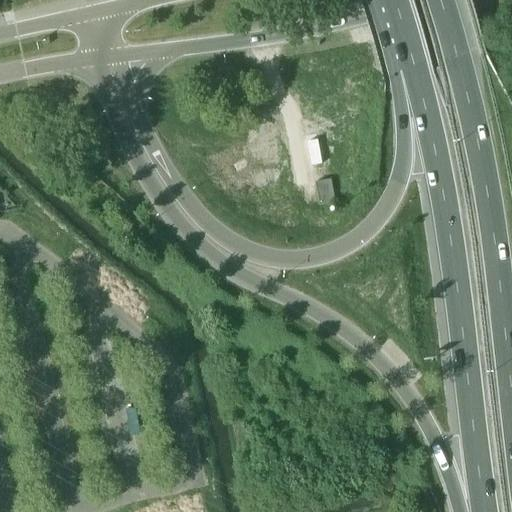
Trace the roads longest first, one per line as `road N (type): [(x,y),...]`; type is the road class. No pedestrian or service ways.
road 1 (trunk): [(95,58),(125,138),(175,220),(253,280),(327,319),(371,360),(412,406),(467,511)]
road 2 (trunk): [(414,68),(401,172),(385,206),(352,242),(300,259),(258,256),(194,209),(148,139),(120,55)]
road 3 (trunk): [(414,68),(437,159),(485,511)]
road 4 (trunk): [(511,391),(479,148),(442,0)]
road 5 (tertiary): [(120,55),(335,26),(425,0)]
